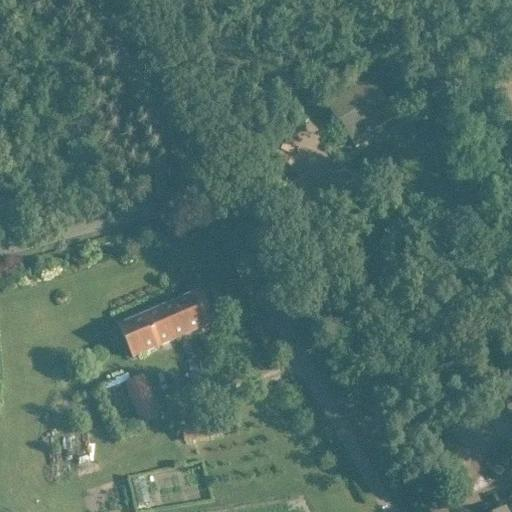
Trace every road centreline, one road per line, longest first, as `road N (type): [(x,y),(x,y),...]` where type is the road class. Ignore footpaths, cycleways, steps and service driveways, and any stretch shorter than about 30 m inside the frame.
road 1 (unclassified): [(394,511),(203,182)]
road 2 (unclassified): [(203,182),(0,251)]
road 3 (unclassified): [(203,182),(94,0)]
